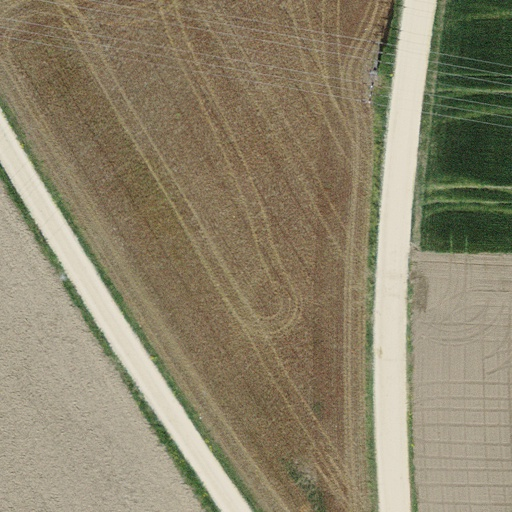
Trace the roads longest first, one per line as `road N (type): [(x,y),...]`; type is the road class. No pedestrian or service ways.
road 1 (track): [(419,0),(396,229),(392,511)]
road 2 (track): [(236,511),(0,122)]
